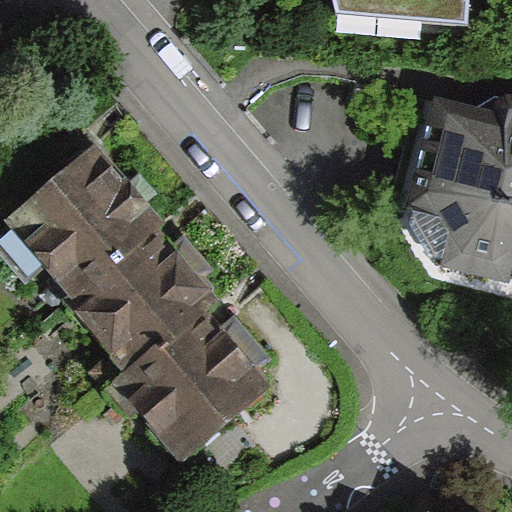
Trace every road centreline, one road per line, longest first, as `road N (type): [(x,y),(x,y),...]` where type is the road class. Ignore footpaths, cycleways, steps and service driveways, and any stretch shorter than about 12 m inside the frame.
road 1 (residential): [(426,395),(315,280),(82,0)]
road 2 (residential): [(426,395),(303,511)]
